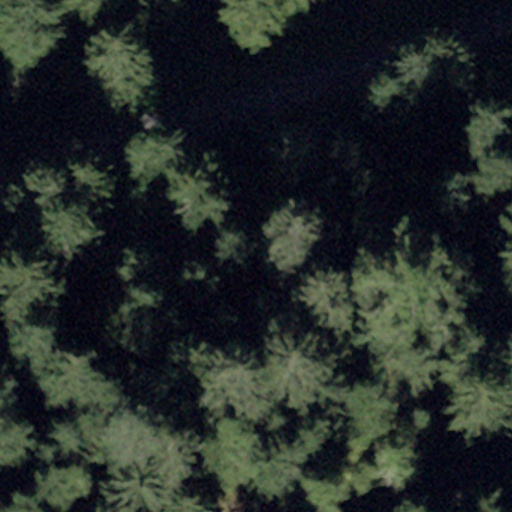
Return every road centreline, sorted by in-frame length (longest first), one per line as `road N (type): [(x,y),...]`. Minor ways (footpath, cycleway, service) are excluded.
road 1 (track): [(0,181),(511,11)]
road 2 (track): [(511,464),(375,511)]
